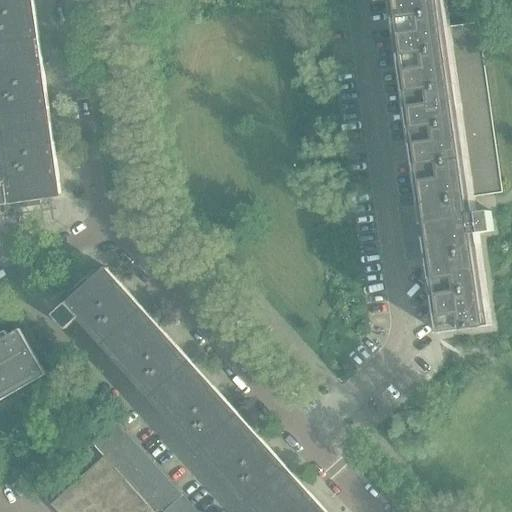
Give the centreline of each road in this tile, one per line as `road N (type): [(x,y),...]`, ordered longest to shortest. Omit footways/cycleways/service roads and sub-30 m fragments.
road 1 (residential): [(372,511),(115,224)]
road 2 (residential): [(70,0),(98,195),(115,224)]
road 3 (residential): [(115,224),(130,193),(129,166),(105,0)]
road 4 (residential): [(0,290),(115,224)]
